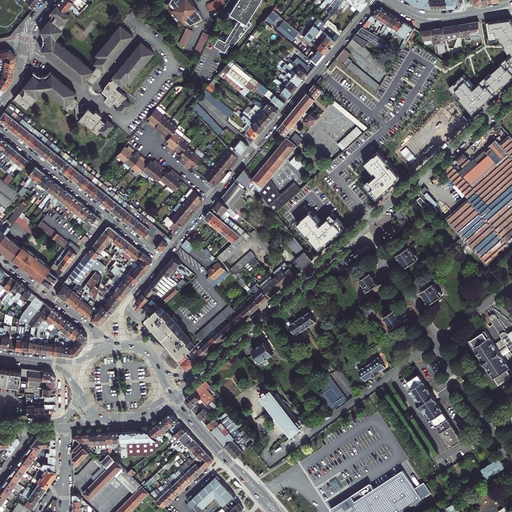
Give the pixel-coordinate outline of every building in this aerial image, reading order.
[(40,1),(39,0),(23,0),(33,9),(40,1)] [(72,4),(74,2),(71,0),(60,0),(57,4),(66,12),(69,8),(80,17),(82,15),(80,13),(77,10),(78,9),(72,4)] [(199,12),(194,7),(193,6),(195,5),(190,0),(169,0),(167,3),(172,8),(170,10),(181,21),(183,20),(187,24),(194,20),(196,23),(203,20),(199,12)] [(210,11),(225,3),(223,0),(214,0),(206,4),(210,11)] [(225,52),(229,45),(232,46),(249,25),(246,23),(248,20),(260,0),(237,0),(229,13),(238,19),(225,41),(218,37),(213,45),(225,52)] [(325,0),(318,9),(319,11),(322,8),(325,5),(328,1),(331,4),(334,0),(325,0)] [(334,0),(331,4),(330,5),(333,7),(331,10),(332,11),(329,15),(331,16),(333,13),(344,0),(334,0)] [(344,0),(333,13),(336,15),(339,11),(340,12),(346,5),(345,4),(348,0),(352,3),(353,4),(350,8),(354,11),(357,7),(361,10),(367,2),(366,0),(344,0)] [(428,0),(430,7),(436,8),(434,0),(428,0)] [(325,5),(322,8),(324,10),(329,4),(330,5),(331,4),(328,1),(325,5)] [(74,71),(75,70),(77,70),(79,72),(80,74),(78,75),(79,75),(77,77),(83,82),(82,83),(83,83),(85,81),(106,98),(104,99),(105,100),(105,99),(111,104),(113,102),(114,100),(116,100),(119,103),(119,104),(118,106),(116,109),(117,109),(122,113),(122,114),(131,104),(125,99),(127,96),(121,92),(165,38),(141,17),(142,17),(133,9),(86,65),(57,40),(54,40),(54,37),(56,37),(62,30),(63,30),(63,29),(62,28),(66,23),(67,23),(65,21),(69,16),(70,16),(70,15),(66,12),(57,4),(57,5),(57,6),(53,11),(52,10),(52,11),(57,15),(56,15),(58,16),(58,18),(56,21),(54,21),(52,20),(50,18),(50,19),(50,20),(41,31),(41,30),(40,31),(45,35),(46,44),(42,49),(54,59),(56,57),(57,56),(59,56),(62,58),(62,60),(61,61),(59,63),(72,73),(74,71)] [(377,8),(368,20),(371,22),(373,20),(377,23),(384,10),(381,8),(378,8),(377,8)] [(269,20),(292,39),(299,31),(295,28),(293,26),(288,22),(282,17),(273,10),(264,20),(267,23),(269,20)] [(374,24),(372,28),(376,30),(377,27),(378,27),(382,21),(384,22),(389,13),(384,10),(377,23),(375,25),(374,24)] [(384,32),(394,16),(389,13),(384,22),(386,23),(382,29),(381,32),(383,33),(384,32)] [(399,19),(394,16),(384,32),(386,34),(388,30),(391,32),(399,19)] [(311,40),(314,36),(319,30),(320,29),(325,23),(319,18),(314,24),(310,29),(304,36),(310,41),(311,40)] [(511,18),(487,22),(490,40),(498,39),(498,37),(501,37),(511,54),(508,60),(507,58),(501,64),(506,70),(503,73),(500,70),(498,73),(496,70),(498,68),(497,67),(492,71),(492,72),(480,82),(476,85),(465,74),(450,88),(473,115),(511,80),(511,18)] [(392,38),(396,34),(405,22),(399,19),(391,32),(392,33),(390,36),(392,38)] [(481,32),(480,25),(479,23),(479,21),(469,23),(471,35),(471,36),(481,35),(481,32)] [(405,22),(396,34),(406,40),(407,41),(412,32),(414,28),(405,22)] [(461,37),(471,35),(469,23),(459,25),(461,37)] [(333,24),(330,27),(340,35),(343,31),(333,24)] [(299,31),(304,36),(310,29),(304,25),(299,31)] [(444,27),(445,39),(461,37),(459,25),(444,27)] [(362,27),(356,34),(370,42),(383,50),(388,43),(385,41),(380,38),(377,36),(378,34),(377,33),(375,32),(373,34),(369,31),(365,29),(362,27)] [(432,29),(434,44),(440,43),(441,44),(446,43),(445,39),(444,27),(432,29)] [(186,28),(179,43),(186,46),(193,31),(186,28)] [(432,29),(422,31),(425,46),(434,44),(432,29)] [(203,32),(194,50),(201,53),(210,35),(203,32)] [(323,32),(319,36),(322,39),(320,41),(329,48),(335,41),(323,32)] [(361,44),(364,46),(365,48),(370,42),(356,34),(353,38),(357,41),(361,44)] [(364,46),(361,44),(357,41),(353,38),(348,44),(352,47),(356,50),(359,52),(361,55),(364,57),(367,59),(369,61),(372,63),(375,66),(378,68),(380,70),(383,72),(387,75),(391,68),(388,66),(385,64),(383,62),(380,59),(377,57),(374,55),(372,53),(369,51),(366,49),(365,48),(364,46)] [(319,48),(325,53),(329,48),(320,41),(317,39),(314,43),(319,48)] [(321,58),(325,53),(319,48),(315,53),(309,48),(304,53),(316,63),(321,58)] [(342,52),(348,57),(351,54),(344,49),(342,52)] [(10,61),(15,62),(16,56),(16,55),(11,51),(8,55),(8,54),(4,55),(4,58),(10,59),(10,61)] [(342,52),(340,55),(346,60),(348,57),(342,52)] [(337,58),(343,64),(346,60),(340,55),(337,58)] [(295,59),(293,61),(298,65),(302,61),(297,57),(295,59)] [(345,65),(356,74),(360,69),(351,62),(353,61),(348,57),(346,60),(343,64),(345,65)] [(253,76),(232,59),(219,73),(240,91),(253,76)] [(308,73),(298,65),(293,61),(292,60),(290,62),(294,66),(293,68),(304,78),(308,73)] [(302,61),(298,65),(308,73),(312,69),(302,61)] [(284,76),(289,79),(297,86),(304,78),(293,68),(286,63),(281,68),(287,73),(284,76)] [(284,79),(282,82),(293,91),(297,86),(289,79),(284,76),(278,70),(276,72),(284,79)] [(36,97),(41,91),(42,89),(42,87),(44,87),(45,87),(46,89),(49,91),(65,104),(64,106),(70,111),(75,105),(76,105),(76,104),(77,102),(78,102),(77,99),(73,96),(76,92),(75,92),(69,87),(67,89),(66,91),(64,91),(61,88),(61,87),(62,85),(64,83),(59,79),(52,73),(51,73),(47,78),(43,78),(39,79),(34,75),(33,74),(33,75),(29,81),(24,86),(23,86),(26,89),(27,90),(28,92),(26,93),(25,95),(24,95),(22,94),(20,92),(18,94),(18,93),(17,94),(18,95),(16,96),(15,97),(14,98),(27,109),(31,103),(32,103),(32,102),(34,100),(35,98),(36,98),(36,97)] [(2,76),(0,78),(0,80),(8,86),(11,82),(6,79),(2,76)] [(245,95),(250,89),(254,84),(258,80),(253,76),(240,91),(245,95)] [(365,81),(377,91),(380,86),(369,76),(365,81)] [(282,91),(278,97),(284,102),(293,91),(282,82),(276,77),(274,80),(283,88),(281,90),(282,91)] [(8,86),(0,80),(0,86),(5,90),(8,86)] [(278,97),(258,80),(254,84),(281,107),(284,102),(278,97)] [(211,83),(206,88),(217,96),(221,91),(211,83)] [(312,127),(320,118),(312,111),(310,114),(307,111),(324,91),(315,84),(278,130),(286,137),(303,116),(306,119),(304,121),(312,127)] [(229,117),(234,111),(207,89),(202,95),(229,117)] [(272,117),(277,111),(268,103),(265,106),(262,104),(261,104),(256,100),(254,102),(256,104),(261,108),(272,117)] [(355,117),(334,100),(331,104),(361,128),(364,125),(360,121),(355,117)] [(196,102),(191,107),(218,135),(223,130),(196,102)] [(11,103),(8,107),(14,112),(17,108),(11,103)] [(155,124),(163,115),(165,112),(157,106),(148,118),(150,120),(148,122),(153,126),(155,124)] [(252,109),(268,122),(272,117),(261,108),(259,110),(254,106),(252,109)] [(0,121),(4,125),(13,113),(14,112),(8,107),(0,117),(0,121)] [(107,119),(107,120),(105,122),(104,123),(102,124),(99,121),(99,119),(100,118),(102,116),(96,111),(96,110),(94,112),(88,108),(85,111),(85,112),(79,118),(79,119),(85,124),(86,123),(98,133),(100,130),(106,134),(114,125),(113,124),(113,125),(108,120),(107,119)] [(264,126),(268,122),(252,109),(248,113),(264,126)] [(264,126),(248,113),(244,110),(240,115),(249,123),(260,132),(264,126)] [(4,125),(8,128),(19,115),(17,114),(16,116),(13,113),(4,125)] [(13,131),(19,123),(22,120),(19,118),(20,116),(19,115),(8,128),(13,131)] [(155,128),(160,132),(170,120),(163,115),(155,124),(157,126),(155,128)] [(22,120),(19,123),(13,131),(17,135),(23,127),(26,123),(27,122),(26,121),(23,119),(22,120)] [(168,134),(170,136),(177,128),(178,127),(170,120),(160,132),(166,137),(168,134)] [(23,127),(17,135),(21,138),(31,126),(27,122),(26,123),(23,127)] [(246,131),(243,134),(252,141),(260,132),(249,123),(244,128),(246,131)] [(25,142),(32,133),(34,130),(35,129),(31,126),(21,138),(25,142)] [(357,127),(338,145),(343,150),(363,133),(357,127)] [(167,145),(172,149),(184,134),(177,128),(170,136),(168,139),(166,141),(169,143),(167,145)] [(25,142),(30,145),(36,137),(40,132),(37,130),(35,129),(34,130),(32,133),(25,142)] [(34,148),(40,140),(39,139),(42,134),(40,132),(36,137),(30,145),(34,148)] [(285,204),(301,189),(295,182),(281,195),(270,179),(298,146),(304,140),(296,133),(291,140),(288,138),(252,180),(256,184),(264,196),(275,212),(278,210),(285,204)] [(179,151),(181,153),(186,146),(191,140),(184,134),(172,149),(177,153),(179,151)] [(465,152),(445,169),(470,197),(446,218),(463,237),(469,243),(475,250),(487,264),(511,241),(511,135),(511,134),(500,143),(497,139),(489,145),(492,148),(487,151),(489,154),(476,166),(465,177),(462,173),(464,171),(462,169),(459,165),(456,167),(455,165),(459,161),(464,167),(472,161),(465,152)] [(34,148),(38,152),(45,144),(48,139),(46,137),(44,136),(40,140),(34,148)] [(249,145),(241,139),(232,151),(238,158),(249,145)] [(4,149),(2,151),(7,155),(13,147),(8,143),(4,149)] [(42,155),(46,159),(53,150),(56,146),(52,143),(49,147),(42,155)] [(42,155),(49,147),(45,144),(38,152),(42,155)] [(132,152),(134,150),(129,145),(127,148),(125,146),(117,156),(124,161),(132,152)] [(46,159),(51,162),(57,154),(60,151),(61,149),(59,148),(56,146),(53,150),(46,159)] [(179,160),(184,164),(194,152),(186,146),(181,153),(179,155),(178,156),(181,158),(179,160)] [(7,155),(11,158),(17,150),(13,147),(7,155)] [(406,174),(382,147),(368,160),(372,165),(371,165),(377,171),(379,169),(380,171),(368,181),(371,185),(370,186),(377,194),(378,193),(381,196),(406,174)] [(233,165),(238,158),(232,151),(229,148),(222,156),(233,165)] [(55,166),(62,157),(65,153),(62,150),(61,149),(60,151),(57,154),(51,162),(55,166)] [(17,150),(11,158),(14,161),(20,154),(17,150)] [(134,154),(132,152),(124,161),(131,167),(141,156),(136,151),(134,154)] [(194,168),(200,161),(202,159),(194,152),(184,164),(189,168),(191,166),(194,168)] [(55,166),(59,169),(69,156),(65,153),(62,157),(55,166)] [(20,154),(14,161),(18,164),(24,157),(20,154)] [(63,172),(74,160),(69,156),(59,169),(63,172)] [(146,160),(141,156),(131,167),(135,170),(133,172),(134,174),(137,177),(143,169),(147,164),(144,162),(146,160)] [(233,165),(222,156),(217,163),(225,170),(227,168),(229,170),(233,165)] [(24,157),(18,164),(23,167),(28,160),(24,157)] [(290,162),(298,170),(304,164),(295,157),(290,162)] [(149,162),(147,164),(143,169),(150,175),(160,163),(155,159),(153,162),(151,160),(149,162)] [(68,176),(78,163),(74,160),(63,172),(68,176)] [(464,167),(462,169),(464,171),(462,173),(465,177),(476,166),(472,161),(464,167)] [(25,182),(28,184),(33,178),(32,178),(36,173),(37,174),(40,170),(32,163),(25,172),(31,176),(30,177),(29,177),(25,182)] [(72,179),(82,167),(78,163),(68,176),(72,179)] [(165,168),(160,163),(150,175),(158,181),(160,178),(165,172),(163,170),(165,168)] [(224,172),(225,170),(217,163),(211,170),(221,179),(226,173),(224,172)] [(76,183),(86,170),(82,167),(72,179),(76,183)] [(167,169),(165,172),(160,178),(168,184),(177,173),(172,169),(170,171),(168,169),(167,169)] [(245,169),(220,200),(238,214),(244,219),(247,216),(241,210),(248,202),(244,199),(243,198),(240,196),(242,194),(245,190),(243,189),(246,186),(251,190),(256,184),(252,180),(245,169)] [(33,178),(28,184),(31,186),(35,181),(34,181),(35,180),(38,182),(45,173),(40,170),(37,174),(36,173),(32,178),(33,178)] [(80,186),(90,173),(86,170),(76,183),(80,186)] [(221,179),(211,170),(205,177),(213,184),(215,182),(217,183),(221,179)] [(9,173),(6,177),(12,181),(15,177),(9,173)] [(30,191),(34,194),(38,189),(39,190),(42,186),(41,185),(48,176),(45,173),(38,182),(30,191)] [(94,178),(95,177),(94,177),(90,173),(80,186),(84,189),(93,178),(94,178)] [(177,173),(168,184),(175,191),(177,189),(183,181),(180,179),(182,177),(177,173)] [(42,186),(39,190),(40,191),(36,196),(38,197),(42,192),(52,180),(48,176),(41,185),(42,186)] [(89,193),(99,180),(95,177),(94,178),(93,178),(84,189),(89,193)] [(0,203),(5,208),(18,192),(9,185),(3,181),(0,178),(0,203)] [(52,180),(42,192),(45,195),(46,196),(57,183),(52,180)] [(93,196),(103,184),(99,180),(89,193),(93,196)] [(52,193),(54,195),(61,186),(57,183),(46,196),(43,199),(42,200),(43,201),(44,200),(45,201),(48,197),(52,193)] [(93,196),(97,199),(107,187),(103,184),(93,196)] [(27,188),(23,185),(18,192),(22,195),(27,188)] [(51,207),(54,203),(65,190),(61,186),(54,195),(56,196),(49,205),(51,207)] [(101,203),(109,193),(107,191),(109,189),(107,187),(97,199),(101,203)] [(185,195),(188,198),(198,206),(203,201),(200,199),(202,197),(194,190),(191,188),(185,195)] [(60,200),(62,201),(69,193),(65,190),(54,203),(56,205),(60,200)] [(101,203),(105,206),(115,194),(111,190),(109,193),(101,203)] [(430,205),(432,203),(421,190),(418,193),(422,197),(418,200),(425,207),(429,204),(430,205)] [(59,207),(61,209),(72,195),(69,193),(62,201),(63,202),(59,207)] [(116,202),(119,198),(120,197),(115,194),(105,206),(110,210),(116,202)] [(72,195),(61,209),(63,210),(67,206),(68,207),(75,198),(72,195)] [(275,212),(264,196),(261,197),(273,214),(275,213),(275,212)] [(75,198),(68,207),(61,215),(64,218),(68,214),(79,201),(75,198)] [(188,198),(182,205),(190,212),(192,210),(194,212),(198,206),(188,198)] [(223,213),(224,214),(228,210),(228,211),(231,214),(235,217),(238,214),(220,200),(215,206),(218,209),(219,210),(223,213)] [(79,201),(68,214),(69,216),(74,211),(75,212),(82,204),(79,201)] [(128,206),(129,205),(128,204),(124,201),(120,205),(114,213),(118,217),(127,205),(128,206)] [(110,210),(114,213),(120,205),(116,202),(110,210)] [(21,203),(8,220),(10,222),(12,224),(14,221),(19,215),(26,206),(21,203)] [(190,212),(182,205),(179,203),(173,209),(176,212),(187,220),(191,215),(189,213),(190,212)] [(432,203),(430,205),(432,208),(436,213),(439,210),(432,203)] [(77,214),(78,215),(85,206),(82,204),(75,212),(72,216),(74,218),(77,214)] [(118,217),(122,220),(132,208),(129,205),(128,206),(127,205),(118,217)] [(85,206),(78,215),(80,216),(77,220),(78,221),(79,222),(82,218),(89,209),(85,206)] [(126,223),(137,211),(132,208),(122,220),(126,223)] [(86,220),(92,212),(89,209),(82,218),(85,221),(86,220)] [(297,223),(321,250),(346,228),(343,224),(344,224),(338,217),(337,218),(333,213),(322,222),(321,220),(316,214),(315,215),(311,210),(297,223)] [(126,223),(131,227),(141,214),(137,211),(126,223)] [(209,222),(216,214),(211,211),(205,218),(209,222)] [(101,219),(92,212),(86,220),(92,225),(96,228),(101,221),(101,219)] [(183,225),(187,220),(176,212),(170,219),(174,222),(169,228),(174,232),(180,224),(183,225)] [(220,218),(213,225),(218,229),(224,221),(228,217),(224,214),(223,213),(222,215),(224,216),(221,219),(220,218)] [(292,239),(295,237),(278,216),(275,213),(273,214),(273,215),(292,239)] [(135,230),(145,218),(141,214),(131,227),(135,230)] [(220,218),(216,214),(209,222),(213,225),(220,218)] [(14,221),(30,234),(35,228),(22,218),(22,217),(19,215),(14,221)] [(149,221),(145,218),(135,230),(139,234),(149,221)] [(226,223),(224,221),(218,229),(222,232),(232,220),(231,219),(229,221),(228,220),(226,223)] [(37,226),(51,237),(55,231),(41,220),(37,226)] [(85,221),(83,223),(81,226),(78,223),(75,226),(85,234),(88,231),(90,228),(92,225),(86,220),(85,221)] [(232,220),(222,232),(226,236),(236,224),(232,220)] [(149,221),(139,234),(143,237),(147,233),(154,225),(149,221)] [(0,226),(0,239),(4,234),(12,224),(10,222),(7,226),(4,224),(3,223),(0,226)] [(240,227),(236,224),(226,236),(230,239),(237,231),(239,229),(240,227)] [(147,233),(151,236),(158,228),(154,225),(147,233)] [(107,226),(105,230),(113,236),(114,238),(118,233),(110,226),(107,226)] [(395,226),(381,235),(384,240),(399,231),(395,226)] [(237,231),(230,239),(234,243),(237,240),(239,238),(246,232),(240,227),(239,229),(241,231),(239,233),(237,231)] [(158,228),(151,236),(155,239),(162,231),(158,228)] [(257,241),(259,244),(262,246),(264,249),(266,251),(267,253),(272,248),(271,247),(269,244),(267,242),(265,239),(263,237),(261,234),(258,231),(256,229),(251,234),(253,236),(255,239),(257,241)] [(105,230),(101,234),(110,240),(113,236),(105,230)] [(154,240),(158,244),(162,239),(165,236),(166,235),(162,231),(155,239),(154,240)] [(239,248),(242,246),(245,244),(247,242),(246,241),(249,238),(249,235),(246,232),(239,238),(237,240),(234,243),(239,248)] [(54,239),(65,248),(67,246),(69,242),(58,233),(54,239)] [(113,241),(116,244),(122,236),(118,233),(114,238),(113,239),(113,241)] [(20,247),(17,244),(18,243),(18,241),(17,240),(17,239),(16,238),(14,238),(13,238),(12,238),(11,239),(4,234),(0,239),(0,248),(12,258),(20,247)] [(110,240),(101,234),(98,238),(106,244),(110,240)] [(122,236),(116,244),(120,247),(126,239),(122,236)] [(167,236),(166,237),(167,238),(164,241),(161,245),(165,247),(171,239),(167,236)] [(295,260),(303,268),(314,259),(306,250),(295,237),(292,239),(288,242),(300,256),(295,260)] [(458,241),(464,248),(469,243),(463,237),(458,241)] [(106,244),(98,238),(95,243),(103,249),(106,244)] [(126,239),(120,247),(124,250),(130,242),(126,239)] [(161,245),(164,241),(163,240),(162,239),(158,244),(156,247),(160,250),(163,250),(162,250),(165,247),(161,245)] [(190,252),(195,246),(194,245),(191,243),(187,239),(182,245),(190,252)] [(67,246),(70,248),(77,253),(80,249),(76,246),(70,241),(69,242),(67,246)] [(130,242),(124,250),(128,253),(134,245),(130,242)] [(92,246),(102,255),(104,252),(105,253),(106,252),(104,251),(103,249),(95,243),(92,246)] [(231,256),(233,253),(236,251),(239,248),(234,243),(231,245),(228,248),(226,250),(223,253),(219,256),(224,261),(228,258),(231,256)] [(469,243),(464,248),(470,254),(475,250),(469,243)] [(366,245),(361,248),(365,253),(370,249),(371,248),(371,246),(371,245),(369,244),(368,244),(366,245)] [(28,270),(40,280),(50,267),(44,262),(28,249),(27,249),(22,245),(20,247),(12,258),(24,268),(25,266),(29,269),(28,270)] [(134,245),(128,253),(132,256),(138,249),(134,245)] [(92,246),(88,251),(95,258),(96,256),(99,259),(101,257),(102,257),(103,256),(102,255),(92,246)] [(409,247),(398,254),(406,266),(418,258),(419,255),(418,253),(415,253),(410,246),(409,247)] [(70,248),(67,252),(73,257),(77,253),(70,248)] [(267,253),(268,254),(271,257),(276,252),(274,249),(272,248),(267,253)] [(350,263),(364,253),(365,253),(361,248),(346,258),(348,261),(350,263)] [(138,249),(132,256),(136,259),(139,256),(142,252),(138,249)] [(84,275),(87,271),(90,267),(93,269),(95,271),(101,275),(102,276),(104,272),(105,266),(95,258),(88,251),(68,276),(72,279),(77,283),(80,279),(84,275)] [(242,270),(244,268),(246,266),(249,264),(250,263),(252,262),(254,259),(255,258),(256,257),(251,251),(249,254),(246,256),(244,258),(241,260),(239,262),(236,264),(234,267),(231,269),(237,275),(239,273),(242,270)] [(73,257),(67,252),(64,257),(70,262),(73,257)] [(142,259),(141,260),(149,266),(152,263),(152,260),(142,252),(139,256),(142,259)] [(57,258),(60,261),(67,266),(70,262),(64,257),(60,254),(57,258)] [(185,267),(173,257),(169,261),(177,268),(187,276),(188,277),(191,275),(184,269),(185,267)] [(67,266),(60,261),(57,258),(54,262),(57,265),(64,270),(67,266)] [(252,262),(250,263),(254,268),(259,263),(255,258),(254,259),(252,262)] [(146,270),(137,263),(136,263),(136,262),(134,261),(128,260),(126,263),(127,264),(128,263),(132,266),(134,268),(142,274),(146,270)] [(139,261),(137,263),(146,270),(149,266),(141,260),(140,261),(139,262),(139,261)] [(165,266),(178,276),(179,275),(180,276),(182,274),(176,269),(177,268),(169,261),(165,266)] [(57,265),(54,262),(50,267),(40,280),(50,288),(64,270),(57,265)] [(287,265),(285,262),(273,272),(276,275),(282,269),(287,265)] [(219,276),(222,278),(228,273),(219,263),(208,272),(211,276),(207,279),(211,283),(219,276)] [(136,283),(119,269),(119,270),(112,264),(108,269),(115,274),(116,273),(123,279),(133,286),(136,283)] [(287,265),(282,269),(291,279),(296,275),(287,265)] [(142,274),(134,268),(132,266),(128,270),(139,279),(142,274)] [(175,280),(178,276),(165,266),(162,270),(171,277),(175,280)] [(128,270),(126,268),(124,270),(121,268),(119,269),(136,283),(139,279),(128,270)] [(276,275),(277,276),(284,285),(291,279),(282,269),(276,275)] [(153,281),(157,285),(165,275),(169,278),(171,277),(162,270),(153,281)] [(357,279),(360,277),(355,270),(349,274),(349,275),(353,280),(356,278),(357,279)] [(11,276),(4,271),(0,276),(0,290),(3,287),(6,282),(11,276)] [(95,271),(92,275),(98,279),(101,275),(95,271)] [(372,272),(361,279),(368,290),(379,283),(372,272)] [(133,286),(123,279),(116,273),(115,274),(111,279),(118,284),(128,292),(133,286)] [(92,275),(89,279),(95,283),(98,279),(92,275)] [(164,297),(170,291),(169,290),(170,289),(171,290),(178,284),(179,283),(175,280),(171,277),(169,278),(165,275),(157,285),(154,289),(158,292),(164,297)] [(12,287),(16,281),(11,276),(6,282),(3,287),(6,289),(2,294),(5,296),(7,293),(12,287)] [(64,299),(72,289),(67,286),(72,279),(68,276),(56,292),(64,299)] [(189,282),(192,280),(188,277),(187,276),(182,280),(179,283),(178,284),(182,289),(189,282)] [(261,288),(272,278),(271,276),(259,286),(261,288)] [(277,276),(275,277),(283,286),(284,285),(277,276)] [(283,286),(275,277),(273,279),(281,288),(283,286)] [(111,279),(110,278),(107,281),(125,296),(128,292),(118,284),(111,279)] [(273,279),(272,278),(261,288),(262,289),(273,279)] [(89,279),(86,283),(91,287),(94,285),(95,283),(89,279)] [(273,279),(262,289),(270,298),(281,288),(273,279)] [(16,291),(21,284),(16,281),(12,287),(7,293),(8,294),(4,300),(5,301),(3,303),(5,305),(7,303),(16,291)] [(109,286),(107,288),(122,300),(125,296),(107,281),(107,282),(106,283),(109,286)] [(83,287),(89,291),(90,289),(91,287),(86,283),(83,287)] [(434,283),(422,290),(430,303),(442,296),(443,292),(442,290),(439,290),(434,283)] [(26,288),(21,284),(16,291),(7,303),(9,304),(13,300),(15,302),(16,301),(22,293),(26,288)] [(182,289),(178,284),(171,290),(170,289),(169,290),(170,291),(164,297),(160,300),(157,303),(159,305),(161,307),(164,304),(182,289)] [(155,296),(158,292),(154,289),(150,285),(147,289),(155,296)] [(110,294),(109,295),(119,303),(122,300),(107,288),(105,286),(104,288),(107,290),(107,292),(109,294),(110,294)] [(31,292),(26,288),(22,293),(16,301),(18,302),(14,307),(17,310),(21,305),(31,292)] [(66,300),(72,305),(82,292),(78,289),(75,292),(73,291),(66,300)] [(81,312),(88,303),(86,302),(91,296),(92,297),(95,292),(90,289),(89,291),(87,293),(76,308),(81,312)] [(144,292),(152,299),(155,296),(147,289),(144,292)] [(258,291),(257,291),(266,301),(270,298),(262,289),(259,292),(258,291)] [(76,308),(87,293),(84,290),(83,290),(82,292),(72,305),(76,308)] [(108,297),(106,299),(116,307),(119,303),(109,295),(105,293),(102,290),(101,291),(108,297)] [(257,293),(254,296),(261,305),(266,301),(257,291),(256,292),(257,293)] [(116,307),(106,299),(97,292),(96,295),(100,299),(102,299),(100,302),(102,304),(112,312),(116,307)] [(152,300),(152,299),(144,292),(140,296),(149,304),(152,300)] [(52,308),(34,295),(34,296),(35,297),(34,298),(34,297),(30,303),(22,313),(19,319),(26,322),(32,325),(38,327),(52,308)] [(252,296),(248,300),(257,309),(261,305),(254,296),(253,295),(252,296)] [(137,301),(150,312),(152,311),(153,310),(148,305),(149,304),(140,296),(137,301)] [(94,300),(93,305),(108,317),(112,312),(102,304),(100,306),(96,303),(98,300),(95,298),(95,299),(94,300)] [(92,312),(93,309),(93,305),(94,300),(93,299),(93,301),(91,299),(88,303),(81,312),(90,319),(92,312)] [(249,304),(247,306),(252,313),(257,309),(248,300),(247,301),(247,302),(249,304)] [(372,301),(368,303),(373,310),(376,308),(374,304),(372,301)] [(244,308),(242,310),(248,317),(252,313),(247,306),(244,303),(242,305),(244,308)] [(365,305),(369,312),(373,310),(368,303),(365,305)] [(108,317),(93,305),(93,309),(96,311),(94,314),(92,312),(90,319),(97,324),(102,324),(108,317)] [(203,339),(206,337),(207,336),(208,335),(209,334),(211,332),(212,331),(213,330),(215,329),(216,328),(217,327),(219,325),(222,322),(223,321),(224,320),(225,320),(227,318),(230,315),(231,314),(232,313),(233,312),(235,311),(230,306),(196,335),(201,341),(203,339)] [(167,313),(161,307),(160,308),(145,321),(148,325),(152,321),(173,343),(184,356),(189,351),(191,350),(195,346),(196,346),(189,339),(190,338),(168,312),(167,313)] [(240,312),(238,314),(244,320),(248,317),(242,310),(240,308),(239,307),(238,308),(239,309),(238,310),(240,312)] [(58,313),(52,308),(38,327),(41,328),(44,330),(45,330),(58,313)] [(384,315),(392,327),(403,319),(396,308),(384,315)] [(236,316),(234,318),(240,324),(244,320),(238,314),(235,310),(235,311),(233,312),(236,316)] [(298,317),(299,319),(300,322),(304,319),(309,327),(318,321),(312,311),(304,316),(303,314),(298,317)] [(63,316),(58,313),(45,330),(50,332),(63,316)] [(8,347),(9,339),(11,325),(12,316),(6,314),(5,314),(4,322),(4,324),(1,347),(8,347)] [(240,324),(234,318),(232,315),(231,314),(230,315),(231,316),(230,317),(232,319),(230,321),(236,328),(240,324)] [(499,386),(511,377),(511,370),(503,357),(509,353),(510,355),(511,353),(511,332),(509,334),(498,317),(496,316),(495,315),(493,315),(492,316),(491,317),(491,319),(491,321),(504,340),(497,344),(498,346),(497,347),(486,331),(470,341),(499,386)] [(67,320),(63,316),(50,332),(56,335),(57,333),(67,320)] [(228,323),(226,325),(232,331),(236,328),(230,321),(227,318),(225,320),(228,323)] [(298,333),(309,327),(304,319),(300,322),(299,319),(292,324),(298,333)] [(71,323),(67,320),(57,333),(60,335),(61,336),(62,335),(71,323)] [(224,327),(222,328),(228,335),(232,331),(226,325),(224,322),(223,321),(222,322),(223,323),(222,324),(224,327)] [(66,338),(75,326),(71,323),(62,335),(66,338)] [(220,330),(218,332),(224,338),(228,335),(222,328),(219,325),(217,327),(220,330)] [(23,349),(24,334),(22,333),(22,330),(20,330),(20,328),(21,326),(18,326),(17,340),(16,348),(23,349)] [(35,351),(37,336),(34,335),(35,327),(32,326),(32,327),(31,335),(29,350),(35,351)] [(75,336),(80,330),(75,326),(66,338),(65,339),(68,340),(69,339),(72,341),(73,340),(74,338),(75,336)] [(41,352),(43,337),(40,336),(40,335),(41,328),(38,327),(37,336),(35,351),(41,352)] [(224,338),(218,332),(216,330),(215,329),(213,330),(216,334),(214,335),(220,342),(224,338)] [(49,342),(49,337),(50,332),(45,330),(44,330),(43,335),(43,337),(41,352),(47,352),(49,342)] [(78,336),(79,337),(86,343),(88,341),(87,336),(80,330),(75,336),(77,337),(78,336)] [(212,337),(210,339),(216,345),(220,342),(214,335),(212,333),(211,332),(209,334),(212,337)] [(29,350),(31,335),(24,334),(23,349),(29,350)] [(64,340),(65,339),(66,338),(62,335),(61,336),(62,337),(61,339),(62,340),(61,344),(58,343),(57,354),(62,354),(64,340)] [(208,341),(206,342),(212,349),(216,345),(210,339),(208,337),(207,336),(206,337),(207,338),(206,339),(208,341)] [(79,337),(75,342),(83,347),(86,343),(79,337)] [(16,348),(17,340),(9,339),(8,347),(16,348)] [(68,340),(65,339),(64,340),(62,354),(69,355),(70,346),(70,345),(67,345),(68,340)] [(212,349),(206,342),(203,339),(201,341),(204,344),(202,346),(208,353),(212,349)] [(267,340),(254,348),(262,361),(265,362),(268,360),(268,357),(275,353),(267,340)] [(83,347),(75,342),(73,345),(70,346),(69,355),(72,356),(77,353),(83,347)] [(208,353),(202,346),(200,344),(199,343),(198,344),(199,345),(198,346),(200,348),(198,350),(204,356),(208,353)] [(190,352),(191,353),(193,352),(199,360),(204,356),(198,350),(195,346),(191,350),(192,351),(190,352)] [(189,351),(184,356),(179,361),(181,364),(192,354),(191,353),(190,352),(189,351)] [(188,371),(199,360),(193,352),(191,353),(192,354),(181,364),(188,371)] [(369,362),(377,373),(380,371),(379,369),(385,365),(379,355),(369,362)] [(373,375),(377,373),(369,362),(359,369),(365,378),(372,374),(373,375)] [(0,382),(20,385),(21,372),(0,368),(0,382)] [(25,386),(42,386),(42,382),(42,379),(43,371),(21,368),(21,372),(20,385),(20,386),(25,386)] [(43,371),(42,379),(46,380),(46,386),(56,386),(56,377),(51,372),(43,371)] [(326,378),(332,386),(322,393),(333,409),(349,397),(332,374),(326,378)] [(419,374),(408,382),(417,396),(415,397),(417,401),(422,410),(423,409),(425,413),(428,411),(451,446),(462,439),(436,400),(437,400),(432,392),(431,392),(419,374)] [(206,390),(211,386),(206,381),(202,384),(195,391),(201,399),(203,401),(207,406),(209,404),(214,399),(206,390)] [(303,424),(297,417),(276,392),(274,393),(271,389),(259,399),(267,410),(271,407),(292,433),(303,424)] [(203,401),(201,399),(195,391),(186,398),(186,401),(198,414),(207,406),(203,401)] [(34,393),(26,393),(27,414),(35,414),(35,401),(34,397),(34,393)] [(56,408),(56,400),(44,400),(44,404),(45,404),(46,413),(52,413),(56,408)] [(198,414),(202,420),(208,415),(210,413),(214,410),(212,407),(209,404),(207,406),(198,414)] [(232,412),(230,409),(219,418),(217,416),(212,420),(208,415),(202,420),(212,431),(224,420),(232,412)] [(224,420),(212,431),(222,441),(226,446),(239,434),(246,428),(232,412),(224,420)] [(179,427),(182,424),(173,414),(169,414),(166,417),(174,426),(176,424),(179,427)] [(160,422),(167,430),(171,427),(172,428),(171,428),(171,430),(175,435),(179,432),(177,430),(174,426),(166,417),(160,422)] [(173,437),(171,434),(167,430),(160,422),(159,423),(154,427),(162,436),(165,434),(169,439),(173,437)] [(149,431),(159,441),(162,438),(166,442),(167,441),(162,436),(154,427),(149,431)] [(177,444),(180,446),(184,443),(186,445),(187,444),(194,438),(184,427),(180,430),(179,432),(175,435),(174,435),(173,437),(176,440),(172,444),(174,446),(177,444)] [(153,452),(155,450),(162,445),(161,444),(159,441),(149,431),(122,432),(123,453),(123,456),(133,456),(149,455),(153,452)] [(114,432),(115,447),(115,454),(123,453),(122,432),(114,432)] [(93,442),(92,433),(84,434),(86,442),(86,444),(87,444),(88,444),(88,442),(91,442),(91,444),(93,444),(93,442)] [(100,451),(100,452),(104,451),(104,449),(106,449),(107,447),(107,444),(108,444),(108,433),(99,433),(100,451)] [(74,434),(79,439),(82,442),(86,442),(84,434),(74,434)] [(239,434),(226,446),(229,450),(243,438),(239,434)] [(32,444),(39,449),(40,446),(41,447),(44,447),(44,445),(49,445),(51,436),(43,436),(37,436),(32,444)] [(52,436),(51,436),(49,445),(47,452),(57,454),(57,444),(57,443),(56,441),(56,440),(55,439),(55,438),(54,437),(52,436)] [(18,437),(8,438),(8,448),(6,452),(4,454),(4,455),(3,455),(2,455),(2,454),(1,453),(0,454),(6,459),(20,441),(20,440),(18,437)] [(8,438),(0,438),(0,447),(6,447),(8,448),(8,438)] [(187,444),(191,448),(198,442),(194,438),(187,444)] [(229,450),(233,453),(243,444),(246,442),(243,438),(229,450)] [(82,442),(74,450),(74,469),(91,451),(82,442)] [(198,442),(191,448),(194,452),(201,445),(198,442)] [(32,444),(28,449),(36,455),(39,451),(41,452),(40,452),(43,455),(45,453),(39,449),(32,444)] [(243,444),(233,453),(236,457),(237,456),(246,448),(243,444)] [(201,445),(194,452),(197,456),(205,449),(201,445)] [(246,448),(237,456),(241,461),(250,453),(246,448)] [(28,449),(24,455),(37,464),(38,462),(35,460),(33,459),(36,455),(28,449)] [(201,460),(208,453),(205,449),(197,456),(198,457),(201,460)] [(57,464),(57,454),(47,452),(46,454),(49,455),(49,462),(57,464)] [(201,460),(203,462),(206,459),(207,460),(211,464),(213,462),(214,461),(214,459),(213,459),(208,453),(201,460)] [(255,459),(250,453),(241,461),(247,467),(248,466),(251,465),(253,465),(255,459)] [(109,454),(101,462),(97,458),(94,461),(102,467),(104,465),(108,468),(96,481),(83,494),(91,501),(91,500),(115,475),(121,481),(129,473),(128,472),(109,454)] [(37,464),(24,455),(20,460),(28,466),(31,462),(33,463),(32,463),(36,465),(37,464)] [(489,478),(504,467),(498,458),(483,468),(489,478)] [(20,460),(16,465),(29,475),(33,469),(28,466),(20,460)] [(204,470),(211,464),(207,460),(204,463),(201,466),(204,470)] [(57,464),(49,462),(44,461),(41,466),(44,467),(47,467),(48,467),(57,471),(57,464)] [(201,466),(198,464),(197,463),(194,466),(201,473),(204,470),(201,466)] [(16,465),(12,471),(20,477),(23,473),(25,474),(32,479),(33,478),(29,475),(16,465)] [(102,467),(92,477),(96,481),(108,468),(104,465),(102,467)] [(194,466),(191,469),(198,476),(201,473),(194,466)] [(47,487),(56,474),(57,471),(48,467),(47,467),(38,480),(37,481),(47,487)] [(191,469),(187,472),(194,480),(198,476),(191,469)] [(374,488),(370,482),(335,506),(334,511),(400,511),(431,491),(425,483),(416,489),(403,469),(374,488)] [(12,471),(8,476),(21,485),(23,484),(19,481),(19,482),(18,481),(20,477),(12,471)] [(171,476),(175,479),(177,482),(184,489),(187,486),(181,478),(178,476),(177,475),(175,472),(171,476)] [(194,480),(187,472),(184,475),(191,483),(194,480)] [(121,481),(134,493),(142,485),(140,483),(131,475),(129,473),(121,481)] [(191,483),(184,475),(181,478),(187,486),(191,483)] [(225,506),(236,495),(229,488),(229,489),(228,488),(229,488),(227,486),(227,487),(223,483),(223,482),(217,475),(212,481),(212,482),(211,481),(206,486),(207,486),(206,487),(206,486),(200,491),(201,492),(200,492),(194,497),(195,497),(194,498),(194,497),(189,502),(193,507),(194,507),(196,509),(195,509),(198,511),(204,511),(207,510),(205,508),(216,497),(225,506)] [(21,485),(8,476),(5,481),(13,487),(18,491),(21,485)] [(38,483),(35,488),(43,493),(47,487),(37,481),(36,479),(35,481),(38,483)] [(5,481),(1,487),(14,496),(15,494),(12,492),(12,493),(10,491),(13,487),(5,481)] [(184,489),(177,482),(174,485),(181,492),(184,489)] [(116,511),(130,511),(150,493),(143,486),(142,485),(134,493),(116,511)] [(174,485),(170,488),(177,495),(181,492),(174,485)] [(14,496),(1,487),(0,487),(0,494),(5,498),(8,494),(10,495),(9,495),(12,498),(14,496)] [(43,493),(35,488),(32,492),(29,490),(28,491),(39,498),(43,493)] [(177,495),(170,488),(167,491),(174,498),(177,495)] [(22,495),(27,499),(28,500),(29,500),(35,504),(39,498),(28,491),(25,489),(22,494),(22,495)] [(167,491),(164,494),(171,501),(174,498),(167,491)] [(171,501),(164,494),(161,497),(168,504),(171,501)] [(168,504),(161,497),(157,500),(165,507),(168,504)] [(31,511),(35,504),(29,500),(28,500),(24,506),(25,506),(31,511)] [(20,511),(24,506),(17,501),(17,502),(18,503),(16,506),(12,511),(11,511),(20,511)] [(235,507),(239,511),(241,511),(243,511),(244,508),(243,508),(240,502),(235,507)] [(498,510),(498,511),(460,511),(454,502),(446,507),(449,511),(510,511),(506,505),(498,510)]
